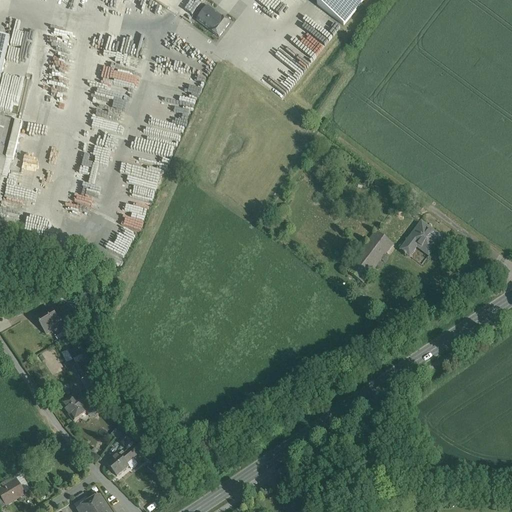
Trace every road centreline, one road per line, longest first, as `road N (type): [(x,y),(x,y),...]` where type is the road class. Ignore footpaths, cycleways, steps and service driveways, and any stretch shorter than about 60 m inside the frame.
road 1 (unclassified): [(511,269),(189,25)]
road 2 (primary): [(511,298),(192,511)]
road 3 (residential): [(0,343),(74,449),(135,511)]
